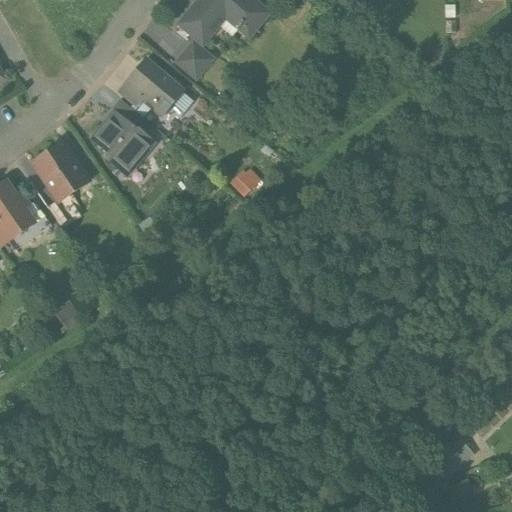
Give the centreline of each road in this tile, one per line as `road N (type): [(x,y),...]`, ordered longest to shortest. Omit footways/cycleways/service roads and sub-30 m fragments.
road 1 (track): [(511,24),(0,386)]
road 2 (track): [(511,349),(347,511)]
road 3 (residential): [(145,0),(93,70),(0,147)]
